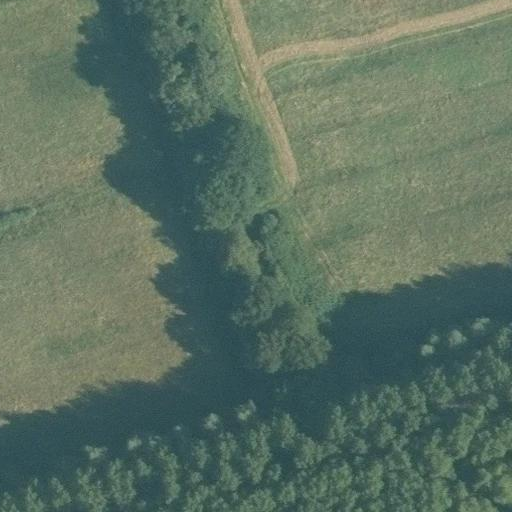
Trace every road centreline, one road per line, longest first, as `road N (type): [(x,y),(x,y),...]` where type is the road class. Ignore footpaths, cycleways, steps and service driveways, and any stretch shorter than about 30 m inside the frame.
road 1 (track): [(316,447),(162,0)]
road 2 (unclassified): [(511,388),(102,511)]
